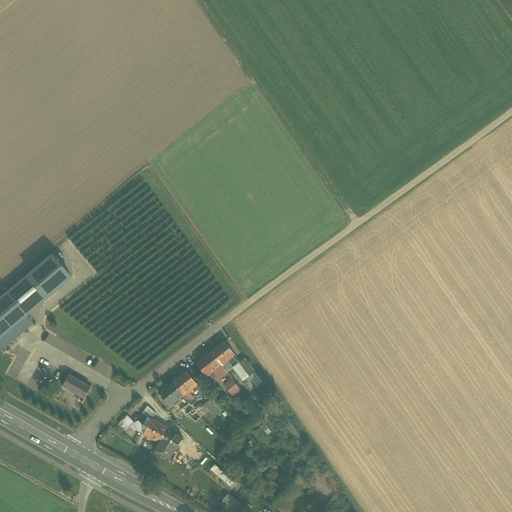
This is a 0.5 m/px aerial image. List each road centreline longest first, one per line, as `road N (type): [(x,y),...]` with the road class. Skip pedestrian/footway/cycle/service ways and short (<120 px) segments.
road 1 (track): [(511,107),(245,305)]
road 2 (track): [(356,223),(197,0)]
road 3 (residential): [(245,305),(109,411),(76,452)]
